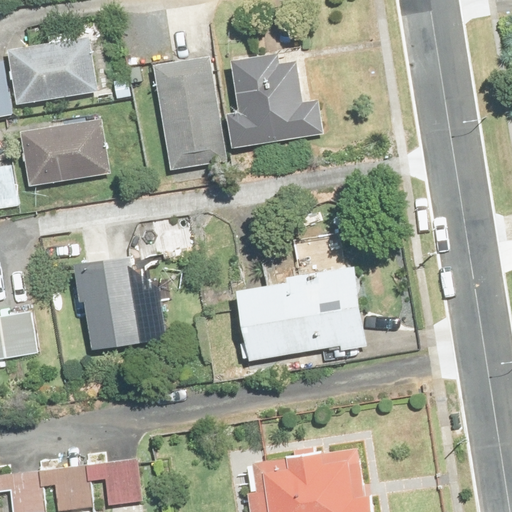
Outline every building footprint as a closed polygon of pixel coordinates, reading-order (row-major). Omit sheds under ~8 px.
[(212,8),(129,16),(133,61),(216,53),(212,8)] [(0,63),(0,115),(20,113),(19,104),(98,92),(90,40),(11,52),(13,62),(0,63)] [(282,56),(237,62),(245,113),(233,114),(238,147),(326,134),(321,102),(304,104),(298,63),(283,65),(282,56)] [(223,118),(214,59),(157,68),(172,171),(223,163),(217,119),(223,118)] [(83,115),(71,117),(72,125),(26,131),(33,185),(110,176),(103,121),(84,124),(83,115)] [(15,165),(0,167),(0,209),(0,211),(21,208),(15,165)] [(182,259),(181,222),(162,222),(162,259),(182,259)] [(296,239),(300,270),(349,263),(344,232),(296,239)] [(133,257),(79,265),(84,303),(89,302),(95,350),(145,343),(133,257)] [(343,351),(370,347),(357,266),(269,280),(270,287),(244,291),(252,341),(245,342),(247,360),(342,346),(343,351)] [(0,319),(0,357),(37,352),(31,315),(0,319)] [(375,511),(371,487),(364,488),(357,447),(327,453),(326,448),(291,454),(292,459),(255,466),(260,491),(250,493),(253,511),(375,511)] [(89,466),(91,483),(108,481),(111,505),(144,501),(139,460),(89,466)] [(40,472),(42,489),(58,487),(61,511),(94,507),(91,483),(89,466),(40,472)] [(0,477),(0,492),(13,491),(15,511),(44,511),(42,489),(40,472),(0,477)]
